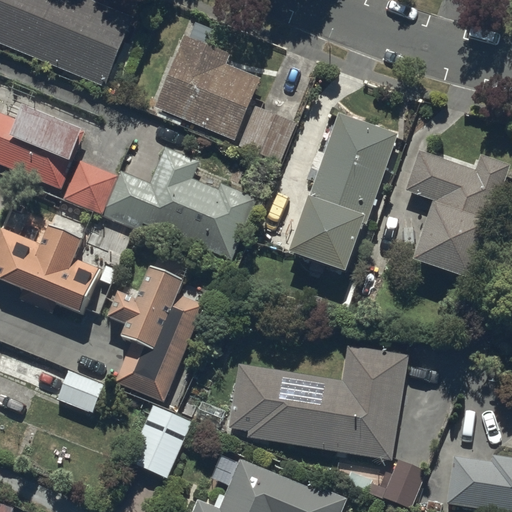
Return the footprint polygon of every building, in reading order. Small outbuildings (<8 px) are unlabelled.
[(0,0),(0,45),(105,89),(133,20),(84,0),(0,0)] [(231,57),(185,38),(154,110),(235,145),(252,106),(262,82),(227,67),(231,57)] [(252,106),(235,145),(280,164),(297,125),(252,106)] [(0,115),(0,167),(61,193),(85,136),(24,110),(18,123),(0,115)] [(399,137),(338,116),(289,257),(345,277),(364,223),(368,224),(399,137)] [(120,179),(104,217),(140,233),(143,226),(231,264),(258,201),(219,184),(216,191),(192,181),(200,164),(167,150),(151,186),(122,174),(120,179)] [(438,159),(420,153),(405,195),(435,205),(414,265),(471,284),(511,168),(481,158),(478,167),(440,153),(438,159)] [(104,217),(120,179),(81,162),(65,200),(104,217)] [(2,229),(0,233),(0,282),(80,317),(101,271),(75,259),(81,244),(49,229),(41,246),(2,229)] [(164,405),(205,308),(177,297),(182,284),(150,271),(141,292),(126,286),(121,297),(117,296),(108,319),(126,327),(122,339),(133,344),(116,385),(164,405)] [(247,433),(248,440),(392,463),(409,359),(348,349),(342,384),(238,367),(228,430),(247,433)] [(104,388),(69,374),(68,373),(56,403),(93,417),(104,388)] [(192,426),(153,408),(128,462),(167,480),(192,426)] [(492,462),(454,458),(449,509),(481,511),(511,511),(511,458),(493,456),(492,462)] [(308,489),(239,461),(223,499),(219,497),(214,510),(198,503),(193,511),(344,511),(349,501),(310,485),(308,489)] [(409,511),(426,475),(398,462),(381,500),(407,511),(409,511)]
